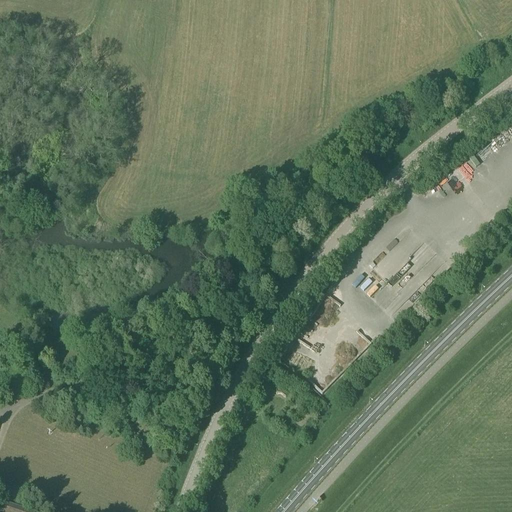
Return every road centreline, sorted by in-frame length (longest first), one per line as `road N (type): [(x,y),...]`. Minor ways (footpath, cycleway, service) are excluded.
road 1 (unclassified): [(0,460),(43,391),(181,342),(261,272),(308,269)]
road 2 (primary): [(283,511),(511,275)]
road 3 (unclassified): [(181,511),(244,365),(308,269)]
road 4 (unclassified): [(308,269),(382,191),(511,86)]
road 5 (track): [(346,511),(511,335)]
